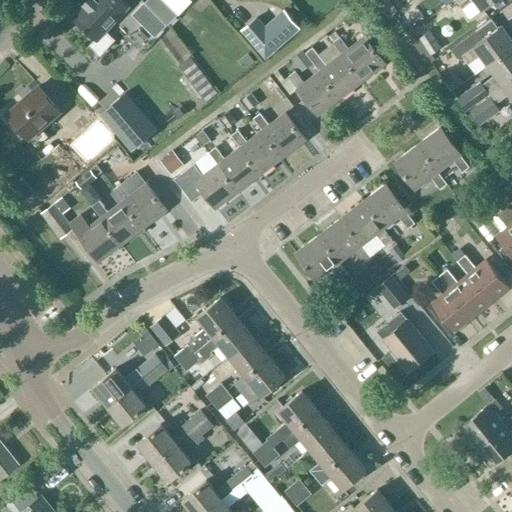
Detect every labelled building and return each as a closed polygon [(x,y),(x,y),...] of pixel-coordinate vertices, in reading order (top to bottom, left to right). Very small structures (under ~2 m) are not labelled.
[(112,37),(105,31),(129,6),(122,0),(86,0),(83,3),(85,5),(74,16),(73,17),(96,39),(92,43),(92,47),(98,52),(102,52),(112,41),(112,37)] [(178,14),(163,0),(145,0),(144,2),(167,25),(178,14)] [(455,0),(469,19),(494,0),(455,0)] [(283,10),(263,27),(255,17),(240,29),(264,57),(298,28),(283,10)] [(488,65),(511,47),(511,40),(501,25),(485,37),(478,27),(449,48),(456,58),(461,55),(468,64),(481,55),(488,65)] [(441,47),(430,30),(412,42),(420,54),(424,52),(427,57),(441,47)] [(385,64),(364,37),(348,49),(340,37),(333,43),(341,54),(362,81),(385,64)] [(482,84),(489,94),(511,76),(511,47),(488,65),(495,75),(482,84)] [(362,81),(341,54),(326,66),(312,48),(305,53),(319,71),(340,98),(362,81)] [(302,51),(293,58),(298,66),(308,58),(302,51)] [(194,64),(184,72),(204,98),(213,90),(194,64)] [(446,75),(462,92),(474,80),(458,64),(446,75)] [(317,115),(340,98),(319,71),(304,83),(295,71),(288,77),(297,88),(317,115)] [(511,76),(489,94),(496,103),(509,94),(511,97),(511,76)] [(27,138),(59,109),(39,87),(7,115),(27,138)] [(124,93),(99,115),(131,151),(155,130),(124,93)] [(253,118),(262,130),(283,157),(305,140),(285,112),(269,125),(260,113),(253,118)] [(417,145),(438,172),(453,161),(462,172),(469,167),(460,155),(440,128),(417,145)] [(260,174),(283,157),(262,130),(246,141),(238,130),(231,135),(239,147),(260,174)] [(417,145),(400,158),(394,162),(415,190),(431,177),(439,189),(446,184),(438,172),(417,145)] [(238,191),(260,174),(239,147),(224,159),(215,147),(208,152),(217,164),(238,191)] [(215,208),(238,191),(217,164),(202,176),(193,164),(186,169),(195,181),(215,208)] [(511,164),(511,165),(502,173),(511,185),(511,164)] [(33,193),(43,186),(32,173),(23,180),(33,193)] [(114,189),(123,200),(144,227),(166,210),(146,183),(130,195),(121,183),(114,189)] [(362,202),(383,229),(398,217),(407,229),(414,223),(405,212),(406,212),(385,184),(362,202)] [(509,201),(504,195),(498,200),(503,206),(509,201)] [(490,221),(473,199),(462,207),(479,230),(490,221)] [(144,227),(123,200),(107,212),(99,200),(92,206),(100,217),(121,244),(144,227)] [(503,208),(511,218),(511,202),(511,201),(503,208)] [(340,219),(361,246),(376,234),(385,246),(392,240),(383,229),(362,202),(340,219)] [(72,227),(53,203),(42,212),(61,236),(72,227)] [(511,218),(503,208),(495,214),(506,227),(496,236),(511,255),(511,218)] [(99,262),(121,244),(100,217),(85,229),(76,217),(69,223),(78,234),(78,235),(99,262)] [(318,236),(339,263),(354,251),(363,263),(370,258),(361,246),(340,219),(318,236)] [(339,263),(318,236),(295,253),(316,280),(332,268),(341,280),(347,274),(339,263)] [(468,274),(491,302),(509,287),(486,259),(475,267),(465,254),(457,260),(468,274)] [(472,316),(491,302),(468,274),(458,282),(447,269),(439,275),(472,316)] [(394,308),(408,296),(391,275),(377,287),(394,308)] [(472,316),(439,275),(431,281),(442,295),(431,303),(454,331),(472,316)] [(195,351),(203,344),(236,317),(220,298),(196,317),(205,327),(186,342),(188,344),(174,356),(180,363),(195,351)] [(185,298),(175,305),(184,319),(195,312),(185,298)] [(407,369),(432,349),(407,319),(400,312),(389,321),(395,329),(383,339),(407,369)] [(178,335),(163,316),(150,326),(165,345),(178,335)] [(229,356),(252,337),(236,317),(203,344),(210,352),(219,345),(229,356)] [(244,376),(268,357),(252,337),(229,356),(244,376)] [(195,351),(180,363),(186,371),(201,359),(195,351)] [(92,387),(107,406),(161,362),(155,354),(124,379),(115,368),(92,387)] [(237,382),(253,402),(284,377),(268,357),(244,376),(237,382)] [(167,370),(161,362),(107,406),(122,425),(146,406),(137,395),(167,370)] [(212,402),(227,390),(221,383),(206,395),(212,402)] [(227,390),(212,402),(218,410),(233,398),(227,390)] [(280,429),(286,437),(318,411),(301,391),(278,410),(288,422),(280,429)] [(475,447),(503,424),(494,413),(502,407),(495,399),(459,427),(475,447)] [(137,443),(152,462),(206,418),(200,410),(169,435),(160,424),(137,443)] [(300,438),(310,450),(334,431),(318,411),(286,437),(292,444),(300,438)] [(212,426),(206,418),(152,462),(168,481),(191,462),(182,451),(212,426)] [(503,424),(475,447),(491,466),(507,452),(511,458),(511,434),(511,435),(503,424)] [(310,470),(316,478),(349,450),(334,431),(310,450),(320,462),(310,470)] [(258,459),(273,447),(267,440),(252,452),(258,459)] [(0,476),(16,464),(0,443),(0,476)] [(240,457),(232,446),(214,460),(222,471),(240,457)] [(273,447),(258,459),(265,467),(279,455),(273,447)] [(366,470),(349,450),(316,478),(321,485),(332,476),(342,489),(366,470)] [(270,482),(286,470),(279,462),(264,474),(270,482)] [(182,499),(193,511),(204,511),(252,474),(245,467),(215,491),(206,480),(182,499)] [(258,482),(252,474),(204,511),(231,511),(227,507),(258,482)] [(290,498),(305,486),(299,479),(284,491),(290,498)] [(305,486),(290,498),(296,506),(311,494),(305,486)] [(389,511),(393,509),(377,489),(353,509),(355,511),(389,511)] [(19,511),(55,511),(41,495),(19,511)] [(0,511),(14,511),(7,502),(0,507),(0,511)]
